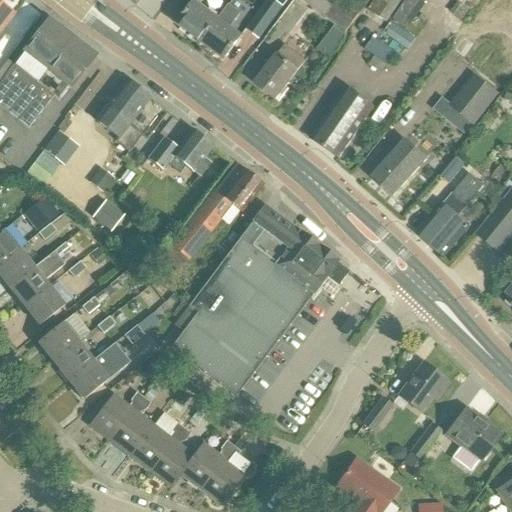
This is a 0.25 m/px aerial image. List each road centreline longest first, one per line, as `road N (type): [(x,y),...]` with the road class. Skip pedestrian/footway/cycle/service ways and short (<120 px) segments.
road 1 (primary): [(421,290),(264,142),(76,0)]
road 2 (residential): [(271,511),(421,290)]
road 3 (primary): [(511,378),(421,290)]
